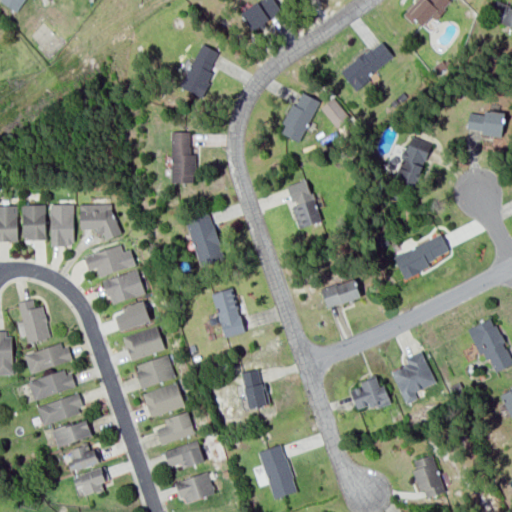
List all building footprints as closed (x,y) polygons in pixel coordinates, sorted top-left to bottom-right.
[(0,0),(15,10),(21,0),(0,0)] [(281,9),(274,0),(257,0),(240,12),(251,29),(281,9)] [(414,0),(406,10),(421,24),(431,14),(435,17),(451,0),(414,0)] [(511,6),(494,0),(488,17),(511,26),(511,6)] [(355,89),(370,78),(367,75),(392,55),(380,39),(340,70),(355,89)] [(178,85),(202,98),(210,82),(207,80),(212,72),(209,70),(212,64),(210,64),(217,51),(201,43),(178,85)] [(440,60),(445,66),(438,71),(433,65),(440,60)] [(281,131),(298,140),(319,101),(302,91),(295,104),(291,102),(281,122),(285,124),(281,131)] [(402,91),(406,95),(401,101),(396,96),(402,91)] [(319,107),(336,127),(349,116),(332,96),(319,107)] [(395,97),(398,102),(393,106),(390,101),(395,97)] [(503,112),(484,109),(484,113),(468,111),(466,128),(500,133),(503,112)] [(194,181),(194,153),(189,153),(190,130),(170,130),(170,181),(194,181)] [(431,143),(410,135),(405,149),(403,148),(399,157),(401,158),(394,177),(413,184),(416,178),(417,179),(420,172),(418,171),(423,159),(425,159),(431,143)] [(285,184),(298,227),(320,220),(307,177),(285,184)] [(50,244),(73,243),(73,202),(49,203),(50,244)] [(111,202),(79,203),(80,228),(96,227),(94,230),(101,234),(103,232),(106,239),(121,232),(111,209),(111,202)] [(45,203),(22,203),(22,238),(45,238),(45,203)] [(16,204),(0,204),(0,240),(17,240),(16,204)] [(199,267),(224,260),(209,211),(185,218),(199,267)] [(384,231),(389,243),(380,247),(374,235),(384,231)] [(448,249),(440,232),(393,256),(404,278),(429,265),(427,260),(448,249)] [(88,269),(95,267),(98,275),(135,264),(130,248),(122,250),(120,243),(83,254),(88,269)] [(112,303),(145,292),(136,268),(102,280),(107,295),(109,294),(112,303)] [(326,307),(360,296),(354,278),(336,284),(336,282),(319,287),(326,307)] [(224,336),(244,330),(232,287),(212,292),(224,336)] [(50,336),(42,304),(34,306),(32,297),(17,300),(22,319),(16,321),(20,336),(25,334),(27,341),(50,336)] [(123,311),(115,314),(120,329),(150,319),(143,299),(121,306),(123,311)] [(467,328),(479,352),(482,350),(486,358),(489,356),(495,370),(511,362),(502,343),(505,341),(496,323),(493,324),(490,317),(467,328)] [(164,348),(156,325),(122,336),(130,360),(164,348)] [(0,373),(13,373),(11,335),(5,335),(5,330),(0,330),(0,373)] [(31,373),(72,358),(67,345),(62,347),(60,341),(24,354),(31,373)] [(404,357),(407,363),(391,370),(405,402),(417,397),(414,390),(435,382),(421,349),(404,357)] [(136,364),(138,369),(136,370),(142,387),(174,375),(167,353),(136,364)] [(240,371),(248,407),(269,402),(264,381),(261,382),(257,367),(240,371)] [(63,368),(28,381),(34,399),(75,385),(71,372),(65,374),(63,368)] [(390,402),(384,384),(379,385),(375,375),(359,381),(361,385),(349,389),(355,409),(375,402),(376,407),(390,402)] [(150,416),(184,404),(176,381),(142,392),(150,416)] [(459,381),(462,389),(452,394),(448,385),(459,381)] [(511,387),(500,393),(511,420),(511,387)] [(36,406),(43,424),(79,412),(77,406),(82,405),(78,391),(36,406)] [(164,418),(166,424),(155,428),(161,444),(195,432),(187,410),(164,418)] [(51,428),(53,432),(52,432),(53,436),(54,436),(58,446),(91,434),(86,419),(73,423),(72,421),(51,428)] [(182,468),(204,461),(197,440),(164,450),(169,465),(180,461),(182,468)] [(98,447),(89,450),(86,442),(81,443),(82,445),(69,449),(72,459),(67,461),(70,470),(76,468),(77,469),(102,461),(98,447)] [(272,497),(295,490),(281,443),(258,450),(272,497)] [(443,491),(432,453),(413,459),(415,468),(412,469),(418,490),(423,488),(425,496),(443,491)] [(100,481),(108,479),(104,465),(78,474),(79,475),(73,477),(76,486),(81,484),(84,494),(96,490),(97,492),(103,489),(100,481)] [(175,481),(180,496),(183,495),(185,502),(215,492),(208,471),(175,481)]
